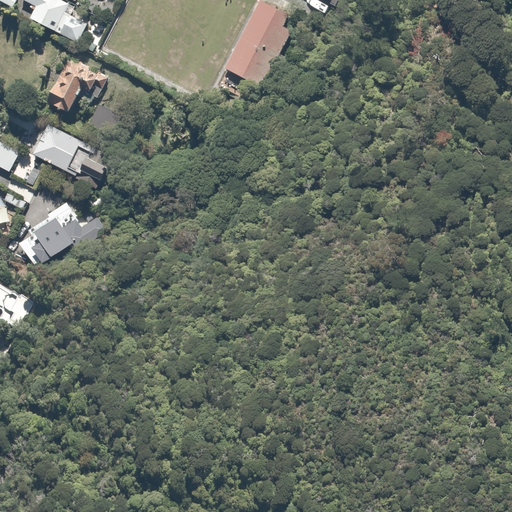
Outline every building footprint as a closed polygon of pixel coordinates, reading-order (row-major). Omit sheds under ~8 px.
[(16,0),(0,0),(0,1),(12,9),(16,0)] [(69,4),(60,0),(21,0),(36,7),(29,19),(76,44),(88,23),(66,11),(69,4)] [(301,20),(262,1),(226,69),(265,88),(301,20)] [(109,76),(70,56),(50,97),(57,100),(54,106),(70,113),(84,85),(93,90),(96,84),(103,88),(109,76)] [(110,159),(49,123),(45,130),(28,120),(22,131),(39,141),(32,153),(77,179),(82,170),(98,180),(110,159)] [(0,165),(10,148),(0,142),(0,165)] [(26,200),(10,191),(4,201),(21,210),(26,200)] [(83,229),(69,204),(28,227),(32,234),(19,241),(26,253),(34,248),(42,263),(72,246),(78,255),(93,246),(90,240),(100,234),(94,223),(83,229)] [(0,282),(0,324),(14,331),(30,296),(0,282)]
